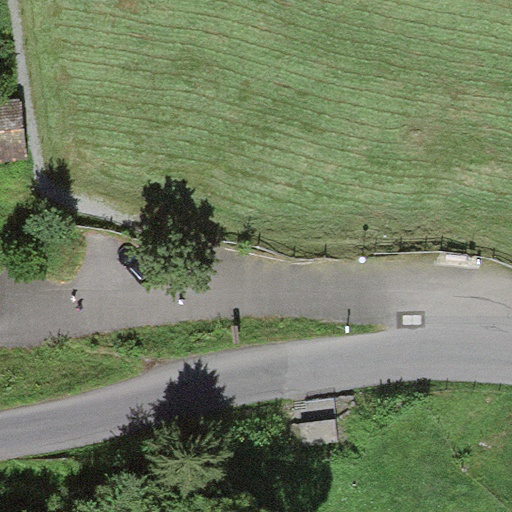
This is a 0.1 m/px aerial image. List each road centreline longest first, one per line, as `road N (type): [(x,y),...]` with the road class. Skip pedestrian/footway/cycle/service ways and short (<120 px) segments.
road 1 (unclassified): [(511,364),(422,354),(288,366),(0,430)]
road 2 (track): [(219,282),(218,245),(42,179),(19,0)]
